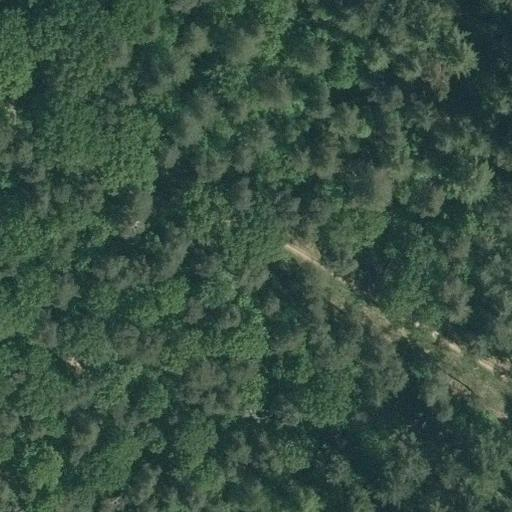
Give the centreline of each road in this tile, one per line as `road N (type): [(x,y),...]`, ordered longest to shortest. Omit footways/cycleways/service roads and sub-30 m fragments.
road 1 (track): [(0,80),(511,380)]
road 2 (track): [(437,336),(226,511)]
